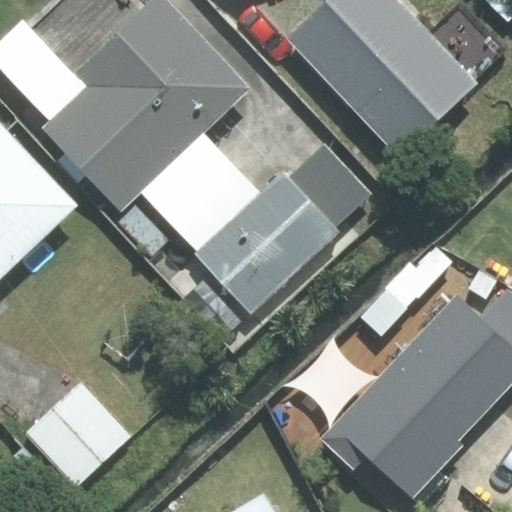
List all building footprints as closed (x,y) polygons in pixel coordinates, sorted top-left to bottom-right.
[(170,243),(132,202),(251,92),(166,0),(150,0),(70,74),(87,93),(43,133),(118,215),(155,256),(170,243)] [(0,280),(74,207),(0,132),(0,280)] [(338,227),(282,172),(197,258),(253,313),(338,227)] [(359,319),(381,339),(451,265),(430,245),(359,319)] [(478,324),(448,298),(330,431),(409,500),(511,384),(511,294),(508,290),(478,324)] [(85,385),(27,435),(74,490),(132,440),(85,385)] [(511,511),(511,420),(510,419),(458,483),(492,511),(511,511)] [(216,511),(272,511),(259,489),(216,511)]
